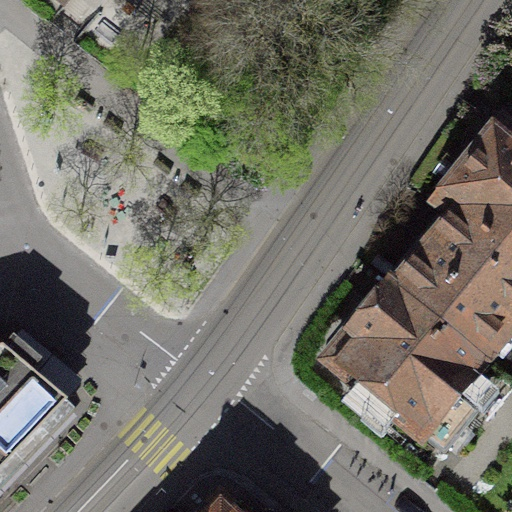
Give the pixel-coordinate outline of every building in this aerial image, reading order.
[(440,202),(447,208),(511,260),(511,135),(502,127),(440,202)] [(435,236),(393,286),(488,364),(511,334),(511,260),(447,208),(436,222),(428,230),(435,236)] [(459,400),(488,364),(393,286),(389,282),(378,296),(369,307),(373,310),(331,361),(443,454),(476,414),(459,400)] [(21,366),(2,350),(0,350),(0,472),(66,404),(21,366)] [(211,511),(230,511),(220,502),(211,511)]
